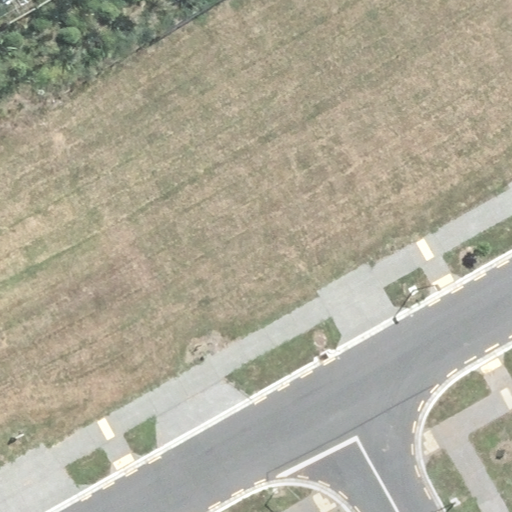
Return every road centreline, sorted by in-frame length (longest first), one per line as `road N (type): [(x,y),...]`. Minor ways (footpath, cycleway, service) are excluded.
road 1 (residential): [(332,398),(133,511)]
road 2 (residential): [(511,295),(332,398)]
road 3 (residential): [(396,511),(332,398)]
